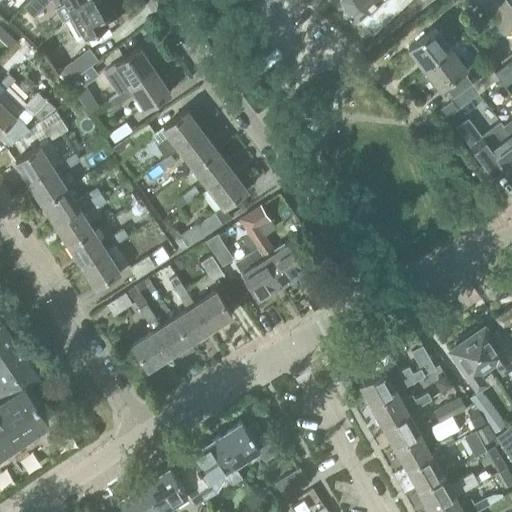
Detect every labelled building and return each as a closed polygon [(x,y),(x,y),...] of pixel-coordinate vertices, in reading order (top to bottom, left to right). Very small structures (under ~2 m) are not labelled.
[(28,0),(23,6),(34,17),(49,0),(28,0)] [(73,14),(99,0),(54,0),(58,7),(67,3),(73,14)] [(117,19),(106,0),(99,0),(73,14),(85,36),(86,35),(91,45),(111,34),(107,26),(110,24),(109,23),(117,19)] [(341,0),(344,9),(354,14),(364,10),(367,8),(369,11),(359,20),(372,34),(408,0),(341,0)] [(492,0),(477,0),(489,15),(498,8),(492,0)] [(506,0),(492,0),(498,8),(507,1),(506,0)] [(511,7),(507,1),(498,8),(511,26),(511,7)] [(511,26),(498,8),(489,15),(504,35),(511,28),(511,26)] [(459,39),(450,47),(435,28),(409,48),(425,68),(460,40),(459,39)] [(466,48),(460,40),(425,68),(441,88),(467,67),(457,55),(466,48)] [(130,86),(155,69),(140,46),(115,63),(115,64),(109,68),(116,79),(123,75),(130,86)] [(70,80),(87,68),(98,59),(89,47),(55,73),(64,85),(70,80)] [(511,58),(494,72),(498,77),(505,86),(511,80),(511,58)] [(24,69),(18,63),(0,80),(0,82),(5,88),(7,86),(24,69)] [(93,75),(87,68),(70,80),(76,88),(93,75)] [(498,77),(494,72),(491,68),(472,83),(479,92),(498,77)] [(112,108),(135,93),(143,106),(169,89),(155,69),(130,86),(107,100),(112,108)] [(437,111),(443,119),(479,92),(472,83),(452,99),(437,111)] [(0,129),(8,121),(20,132),(27,132),(53,105),(37,91),(25,103),(7,86),(5,88),(0,93),(0,129)] [(179,146),(202,128),(186,107),(163,125),(179,146)] [(50,139),(67,128),(60,117),(41,129),(48,140),(50,139)] [(132,130),(126,121),(108,133),(115,142),(132,130)] [(155,133),(148,122),(130,135),(137,146),(155,133)] [(202,128),(179,146),(193,165),(216,147),(202,128)] [(511,136),(511,134),(490,150),(478,134),(468,141),(494,175),(504,168),(511,177),(511,175),(511,136)] [(51,141),(42,147),(39,143),(15,158),(29,181),(53,165),(53,164),(62,158),(51,141)] [(231,166),(216,147),(193,165),(208,184),(231,166)] [(63,159),(61,160),(66,168),(79,159),(74,152),(63,159)] [(175,160),(170,153),(157,162),(163,169),(175,160)] [(66,186),(53,165),(29,181),(42,201),(66,186)] [(231,166),(208,184),(224,205),(247,187),(231,166)] [(182,194),(188,201),(200,192),(194,185),(182,194)] [(66,186),(42,201),(55,221),(79,206),(75,199),(66,186)] [(101,192),(97,186),(75,199),(79,206),(87,201),(100,192),(101,192)] [(100,192),(87,201),(92,209),(106,201),(100,192)] [(282,281),(304,267),(287,241),(274,249),(265,234),(276,227),(261,203),(240,216),(249,231),(282,280),(282,281)] [(79,206),(55,221),(68,241),(92,226),(79,206)] [(181,235),(187,244),(222,222),(214,211),(180,234),(181,235)] [(92,226),(68,241),(81,262),(105,246),(92,226)] [(110,235),(115,242),(115,243),(128,234),(123,227),(110,235)] [(241,270),(258,297),(282,281),(282,280),(249,231),(241,236),(251,252),(259,247),(264,255),(241,270)] [(205,240),(221,265),(233,257),(217,232),(205,240)] [(120,270),(112,257),(120,252),(114,243),(106,248),(105,246),(81,262),(96,285),(120,270)] [(136,276),(157,263),(150,252),(129,266),(136,276)] [(200,260),(212,279),(223,272),(212,253),(200,260)] [(169,263),(162,267),(169,278),(167,279),(179,299),(188,294),(169,263)] [(511,275),(509,270),(495,276),(500,285),(511,279),(511,275)] [(155,314),(135,284),(126,290),(132,300),(133,300),(146,320),(155,314)] [(210,328),(231,314),(215,288),(193,302),(209,327),(210,328)] [(126,290),(107,302),(113,312),(132,300),(126,290)] [(189,340),(189,341),(210,328),(209,327),(193,302),(188,294),(179,299),(185,308),(173,315),(189,340)] [(511,304),(494,317),(502,330),(511,343),(511,304)] [(189,341),(189,340),(173,315),(161,323),(155,314),(146,320),(152,329),(153,328),(168,353),(169,354),(189,341)] [(0,395),(1,397),(0,397),(0,453),(48,421),(25,386),(39,377),(0,319),(0,395)] [(467,335),(488,364),(487,364),(489,368),(498,362),(502,368),(508,365),(510,368),(511,366),(511,343),(502,330),(493,336),(484,323),(468,334),(467,335)] [(131,342),(148,368),(169,354),(168,353),(153,328),(152,329),(131,342)] [(450,347),(477,386),(486,380),(479,370),(487,364),(488,364),(467,335),(450,347)] [(397,361),(386,367),(360,382),(371,403),(398,388),(438,366),(424,342),(412,348),(422,366),(414,371),(410,364),(401,369),(397,361)] [(346,371),(339,375),(347,390),(354,386),(352,383),(349,377),(346,371)] [(436,385),(441,392),(453,385),(445,373),(438,378),(441,382),(436,385)] [(398,388),(371,403),(383,424),(409,409),(431,398),(427,391),(414,398),(412,393),(403,398),(398,388)] [(469,396),(495,432),(506,425),(480,388),(469,396)] [(435,408),(441,419),(466,405),(460,394),(435,408)] [(421,431),(409,409),(383,424),(395,446),(421,431)] [(486,424),(478,410),(470,414),(478,428),(486,424)] [(216,436),(234,463),(257,448),(266,460),(278,452),(258,421),(247,428),(241,419),(216,436)] [(476,429),(484,443),(495,436),(488,423),(486,424),(478,428),(476,429)] [(511,440),(511,423),(496,436),(495,437),(502,446),(511,439),(511,440)] [(433,451),(421,431),(395,446),(406,466),(433,451)] [(441,448),(442,447),(454,441),(450,433),(437,441),(440,447),(441,448)] [(195,460),(185,467),(205,498),(215,491),(208,481),(218,474),(232,483),(242,477),(234,463),(216,436),(190,453),(195,460)] [(440,447),(433,451),(406,466),(418,487),(444,472),(454,468),(442,447),(441,448),(440,447)] [(205,498),(185,467),(174,475),(169,466),(144,482),(162,511),(186,495),(193,506),(205,498)] [(503,486),(511,481),(511,475),(507,466),(496,472),(503,486)] [(308,481),(299,468),(276,482),(285,496),(308,481)] [(450,483),(444,472),(418,487),(429,508),(488,475),(485,470),(475,476),(472,470),(450,483)] [(488,475),(429,508),(431,511),(471,511),(503,495),(502,493),(493,493),(485,495),(474,502),(470,497),(467,498),(462,490),(488,475)] [(123,507),(115,511),(162,511),(144,482),(118,499),(123,507)]
